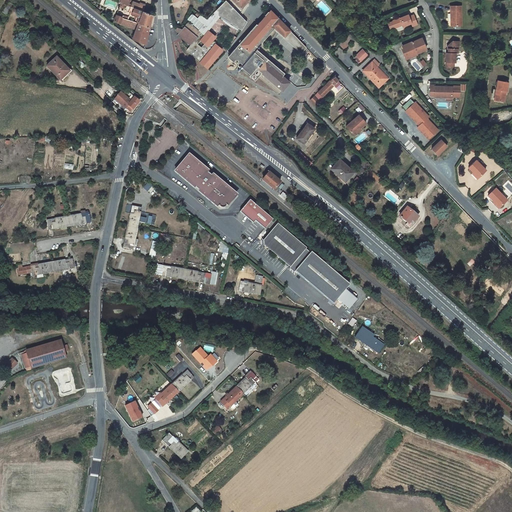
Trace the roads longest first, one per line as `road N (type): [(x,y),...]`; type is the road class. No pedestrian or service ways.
road 1 (unclassified): [(98,276),(287,312),(375,371),(511,422)]
road 2 (residential): [(511,250),(267,0)]
road 3 (track): [(511,470),(404,426),(311,368),(253,348),(235,357)]
road 4 (primary): [(335,209),(511,367)]
road 5 (primary): [(335,209),(167,71)]
road 6 (primary): [(166,82),(335,209)]
road 7 (residential): [(235,357),(193,406),(130,434)]
road 8 (tertiary): [(100,398),(98,276)]
road 9 (unclassified): [(0,188),(120,175)]
